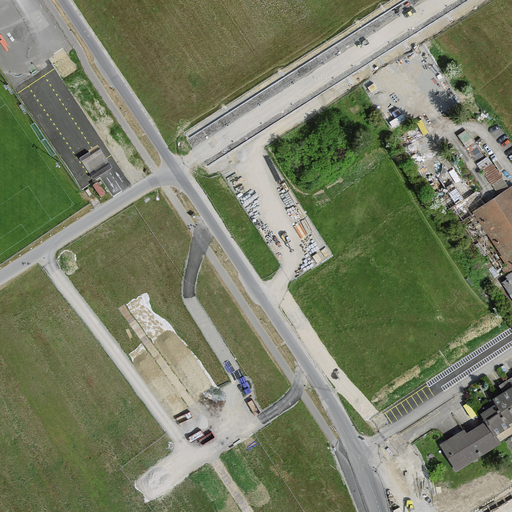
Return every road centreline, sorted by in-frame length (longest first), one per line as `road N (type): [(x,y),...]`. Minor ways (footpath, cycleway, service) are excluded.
road 1 (tertiary): [(408,511),(176,168)]
road 2 (track): [(192,158),(436,0)]
road 3 (unknown): [(301,354),(444,258),(460,203),(511,170)]
road 4 (unclassified): [(0,279),(176,168)]
road 5 (tertiary): [(176,168),(63,0)]
